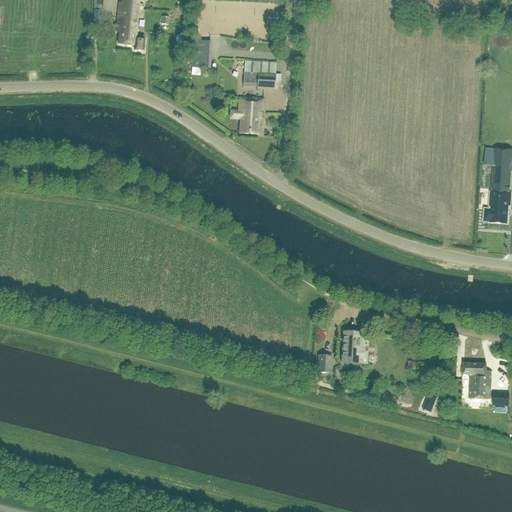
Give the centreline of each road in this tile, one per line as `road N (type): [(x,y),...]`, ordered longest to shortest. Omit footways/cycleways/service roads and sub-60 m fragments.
road 1 (track): [(511,457),(0,326)]
road 2 (unclassified): [(280,186),(149,100),(89,86),(0,88)]
road 3 (unclassified): [(511,265),(403,245),(280,186)]
road 4 (unclassified): [(511,340),(355,311)]
